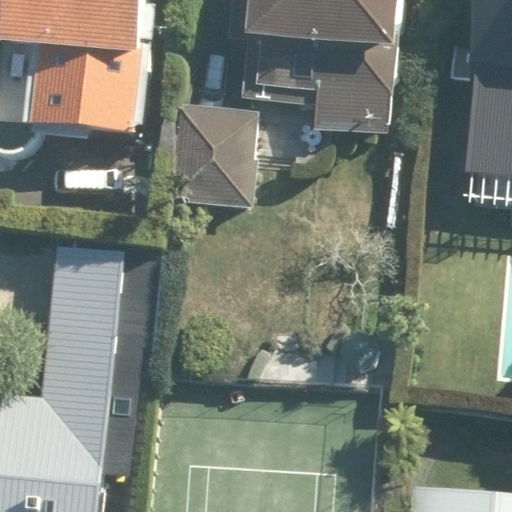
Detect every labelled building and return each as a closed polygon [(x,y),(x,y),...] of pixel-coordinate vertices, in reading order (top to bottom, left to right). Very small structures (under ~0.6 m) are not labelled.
[(23,0),(19,56),(51,58),(46,133),(160,141),(169,0),(23,0)] [(327,59),(321,136),(394,141),(400,65),(423,66),(428,0),(268,0),(264,54),(327,59)] [(511,0),(497,0),(485,204),(511,205),(511,0)] [(266,120),(192,114),(186,207),(259,212),(266,120)] [(0,511),(117,511),(120,483),(143,485),(159,260),(66,253),(55,402),(0,397),(0,511)] [(511,511),(511,490),(414,483),(411,511),(511,511)]
